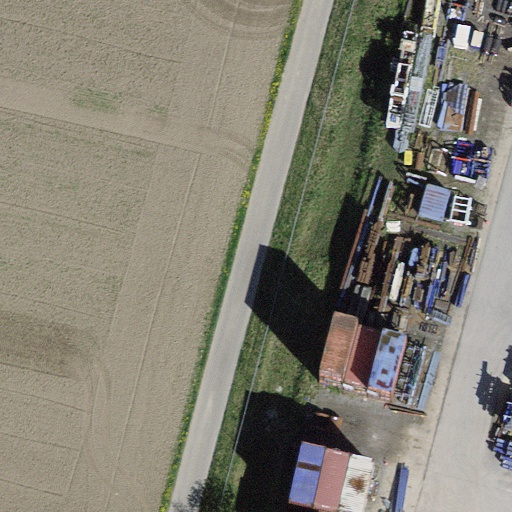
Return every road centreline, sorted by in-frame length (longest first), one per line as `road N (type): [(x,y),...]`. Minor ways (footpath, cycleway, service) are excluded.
road 1 (track): [(188,511),(325,0)]
road 2 (unknown): [(511,146),(434,409)]
